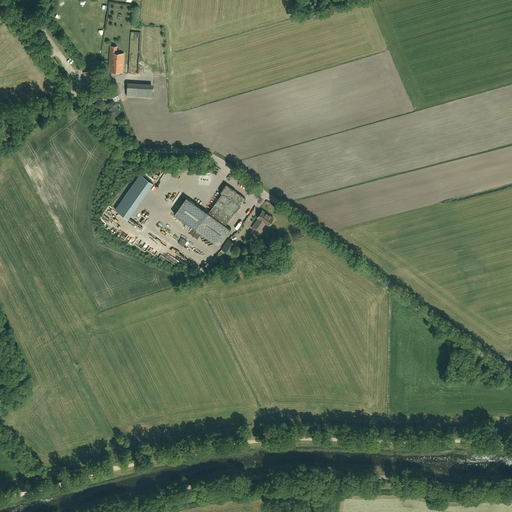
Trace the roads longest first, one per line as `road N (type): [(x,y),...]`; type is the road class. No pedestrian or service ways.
road 1 (unclassified): [(511,376),(218,159),(114,143),(1,0)]
road 2 (track): [(511,444),(273,439),(115,469)]
road 3 (unclassified): [(79,511),(240,472),(444,479)]
road 4 (track): [(115,469),(39,468),(0,432)]
